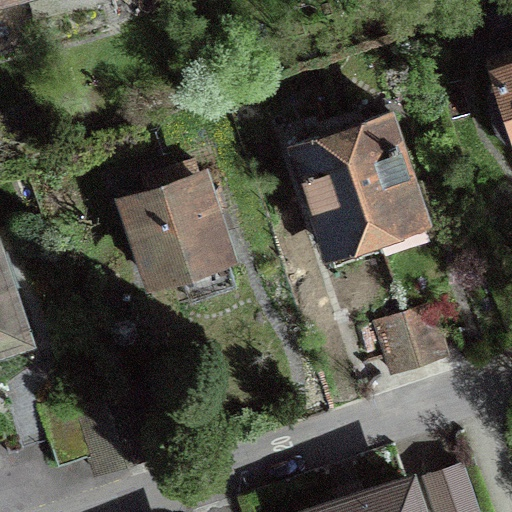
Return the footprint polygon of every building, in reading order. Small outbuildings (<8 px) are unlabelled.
[(511,51),(491,58),(498,80),(492,83),(490,99),(498,122),(509,133),(511,132),(511,51)] [(432,214),(396,109),(342,127),(377,233),(432,214)] [(329,248),(377,233),(342,127),(294,143),(329,248)] [(149,193),(200,176),(194,158),(143,175),(149,193)] [(149,193),(128,200),(152,270),(177,261),(191,300),(236,285),(210,208),(223,203),(216,183),(204,187),(200,176),(149,193)] [(0,268),(0,341),(22,334),(0,268)] [(403,311),(420,360),(447,351),(430,302),(403,311)] [(420,360),(403,311),(377,320),(394,369),(420,360)] [(105,394),(126,457),(157,447),(137,384),(105,394)] [(126,457),(105,394),(75,404),(90,449),(96,467),(126,457)] [(40,406),(57,459),(90,449),(75,404),(72,395),(40,406)] [(460,462),(426,472),(439,511),(472,511),(476,511),(460,462)] [(420,511),(410,479),(309,511),(420,511)]
